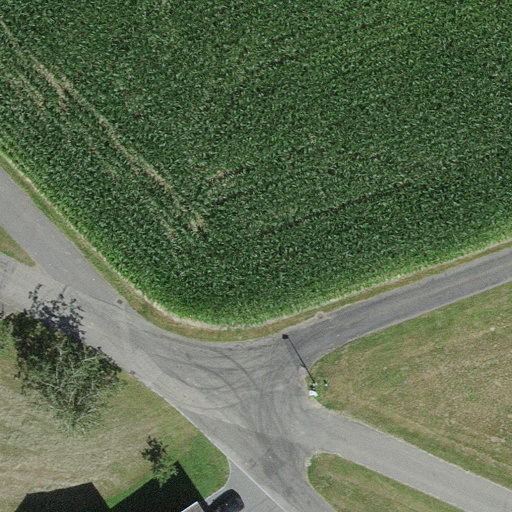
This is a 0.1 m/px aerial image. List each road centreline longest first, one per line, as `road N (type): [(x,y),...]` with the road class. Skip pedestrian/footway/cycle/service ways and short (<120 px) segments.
road 1 (residential): [(511,258),(269,354),(188,377)]
road 2 (residential): [(0,190),(96,298),(188,377)]
road 3 (residential): [(0,279),(188,377)]
road 4 (residential): [(307,511),(188,377)]
